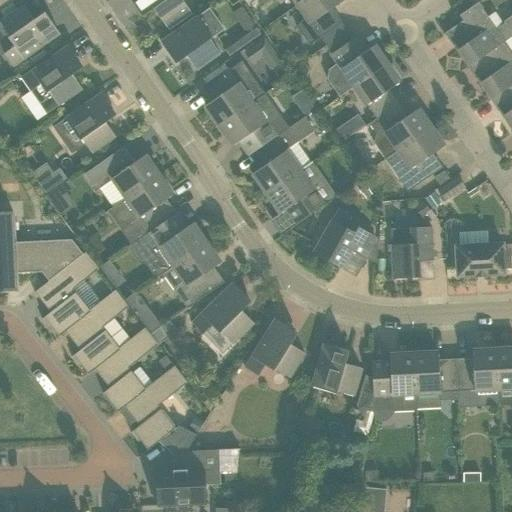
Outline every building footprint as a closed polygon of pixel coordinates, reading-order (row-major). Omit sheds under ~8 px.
[(0,0),(0,11),(16,0),(0,0)] [(131,0),(142,16),(153,8),(163,22),(187,6),(182,0),(131,0)] [(343,1),(342,0),(304,0),(298,5),(305,16),(297,26),(309,45),(342,23),(332,9),(343,1)] [(505,42),(511,36),(511,15),(504,21),(503,24),(493,31),(486,23),(489,19),(478,3),(460,16),(463,20),(444,33),(453,46),(455,44),(469,65),(467,66),(467,67),(504,41),(505,42)] [(60,34),(45,12),(34,20),(24,5),(0,22),(0,52),(2,55),(4,54),(13,67),(60,34)] [(232,14),(252,42),(261,35),(241,7),(232,14)] [(161,42),(176,64),(186,56),(196,70),(220,54),(210,40),(212,38),(197,17),(161,42)] [(242,49),(251,63),(260,56),(272,49),(262,35),(242,49)] [(331,54),(338,63),(328,69),(327,79),(339,97),(354,86),(387,64),(374,45),(363,53),(353,39),(331,54)] [(504,41),(467,67),(476,79),(478,78),(492,98),(490,99),(490,100),(511,84),(511,52),(505,42),(504,41)] [(21,78),(46,114),(82,89),(72,75),(83,67),(68,45),(21,78)] [(251,103),(265,94),(242,61),(229,70),(227,68),(206,83),(216,98),(205,106),(219,126),(251,103)] [(305,63),(294,71),(301,81),(308,77),(308,69),(305,63)] [(376,118),(398,103),(388,90),(399,82),(387,64),(354,86),(376,118)] [(511,84),(490,100),(498,112),(500,110),(511,127),(511,84)] [(92,153),(115,136),(105,122),(116,115),(101,93),(52,127),(62,141),(76,131),(92,153)] [(244,137),(254,152),(288,128),(278,112),(264,122),(251,103),(219,126),(233,145),(244,137)] [(385,159),(431,127),(418,109),(407,117),(398,103),(376,118),(368,124),(375,134),(374,144),(385,159)] [(341,142),(350,135),(343,125),(333,131),(341,142)] [(408,191),(442,168),(432,154),(443,146),(431,127),(385,159),(408,191)] [(253,174),(267,194),(311,162),(288,129),(289,129),(288,128),(254,152),(264,166),(253,174)] [(112,179),(126,198),(159,175),(145,155),(134,163),(123,148),(85,175),(93,186),(94,185),(97,190),(112,179)] [(302,221),(336,197),(311,162),(267,194),(280,213),(291,206),(302,221)] [(60,168),(53,173),(37,184),(46,196),(61,186),(68,180),(60,168)] [(444,170),(434,177),(439,185),(449,178),(444,170)] [(127,247),(127,248),(150,232),(171,217),(161,203),(172,195),(159,175),(126,198),(107,211),(130,244),(127,247)] [(464,187),(458,177),(438,191),(445,201),(464,187)] [(74,188),(68,180),(61,186),(66,193),(74,188)] [(362,194),(366,199),(372,194),(368,189),(370,188),(364,180),(356,186),(362,194)] [(476,187),(467,193),(470,197),(478,191),(476,187)] [(441,203),(434,193),(425,199),(432,209),(441,203)] [(431,212),(422,199),(413,205),(422,219),(431,212)] [(49,281),(82,255),(83,254),(72,240),(14,242),(13,212),(0,212),(0,291),(17,291),(16,273),(41,272),(49,281)] [(156,278),(163,274),(206,243),(192,223),(181,231),(171,217),(150,232),(163,252),(146,264),(156,278)] [(332,221),(327,230),(321,226),(312,242),(318,245),(315,252),(342,268),(352,250),(364,257),(376,264),(378,240),(375,238),(375,237),(349,222),(345,228),(332,221)] [(410,228),(391,229),(392,245),(391,245),(393,279),(420,278),(419,262),(433,261),(431,227),(410,228)] [(456,246),(457,276),(476,275),(476,277),(477,277),(477,275),(484,275),(484,276),(486,276),(486,275),(504,274),(504,269),(511,269),(511,256),(503,256),(503,244),(488,245),(488,230),(470,231),(471,246),(456,246)] [(206,243),(163,274),(187,308),(220,286),(209,271),(220,263),(206,243)] [(59,336),(65,331),(90,311),(89,310),(73,289),(99,269),(86,252),(83,254),(82,255),(49,281),(35,293),(50,312),(42,319),(49,328),(51,326),(59,336)] [(100,267),(106,274),(114,267),(109,260),(100,267)] [(241,312),(251,301),(232,283),(192,323),(203,334),(212,325),(219,333),(221,331),(235,345),(254,323),(241,312)] [(90,311),(65,331),(80,350),(71,357),(79,366),(80,364),(88,374),(95,369),(120,349),(119,348),(103,327),(129,306),(115,290),(100,302),(89,310),(90,311)] [(297,333),(275,319),(245,367),(258,376),(265,365),(274,371),(275,369),(290,378),(305,353),(290,343),(297,333)] [(169,320),(160,327),(165,334),(171,335),(177,331),(169,320)] [(123,406),(145,389),(128,368),(158,344),(144,328),(119,348),(120,349),(95,369),(110,388),(103,393),(117,411),(123,406)] [(354,396),(362,368),(345,364),(349,351),(323,343),(311,386),(337,393),(337,391),(354,396)] [(511,348),(510,349),(496,349),(498,389),(511,388),(511,348)] [(498,389),(496,349),(472,351),(473,364),(456,365),(457,391),(498,389)] [(457,391),(456,365),(438,366),(438,352),(414,354),(417,410),(416,393),(457,391)] [(417,410),(414,354),(390,355),(390,368),(372,369),(374,412),(417,410)] [(166,371),(173,366),(165,355),(158,361),(166,371)] [(123,406),(139,426),(131,432),(138,442),(141,441),(147,450),(163,438),(175,428),(158,406),(188,382),(175,366),(145,389),(123,406)] [(197,433),(202,422),(192,418),(187,429),(197,433)] [(221,484),(219,450),(187,451),(197,435),(179,425),(175,428),(163,438),(178,451),(179,470),(173,470),(173,472),(156,473),(157,506),(205,504),(205,485),(221,484)] [(378,481),(378,470),(364,471),(365,481),(378,481)] [(423,482),(434,481),(434,472),(422,473),(423,482)] [(235,473),(224,474),(225,484),(236,484),(235,473)] [(463,473),(463,483),(480,482),(480,473),(463,473)] [(383,511),(385,487),(366,486),(364,509),(383,511)]
